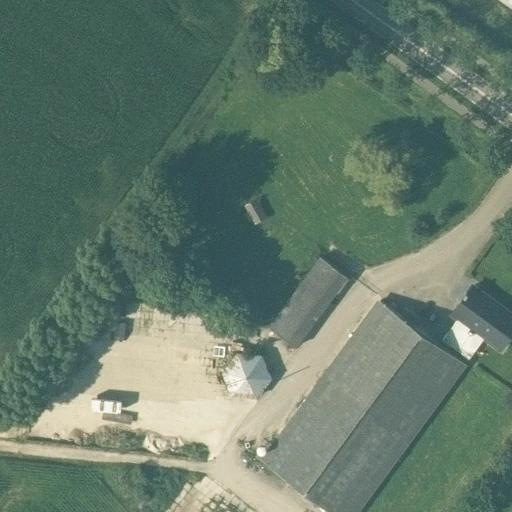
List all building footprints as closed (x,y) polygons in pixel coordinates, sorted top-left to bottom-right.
[(511,0),(499,0),(511,9),(511,0)] [(245,205),(256,224),(268,217),(257,199),(245,205)] [(267,327),(296,348),(348,278),(319,256),(267,327)] [(263,461),(331,511),(352,511),(464,362),(454,354),(472,329),(501,349),(511,333),(511,315),(494,302),(493,303),(471,287),(451,314),(456,317),(438,343),(382,301),(263,461)] [(262,355),(236,352),(220,370),(232,396),(257,398),(273,378),(262,355)]
